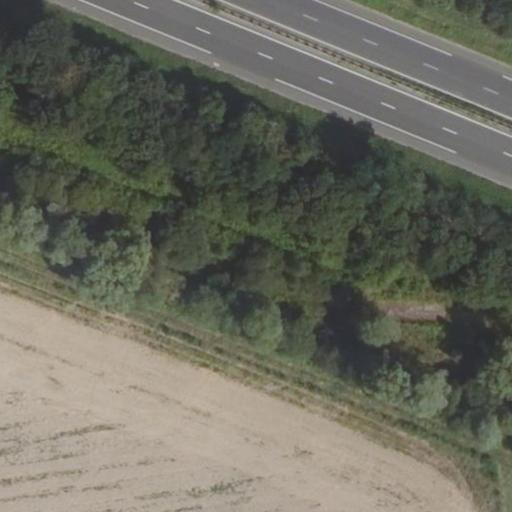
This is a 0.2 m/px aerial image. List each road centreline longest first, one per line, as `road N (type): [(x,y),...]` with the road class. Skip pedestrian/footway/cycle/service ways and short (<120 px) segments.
road 1 (motorway): [(122,0),(511,158)]
road 2 (motorway): [(511,96),(273,0)]
